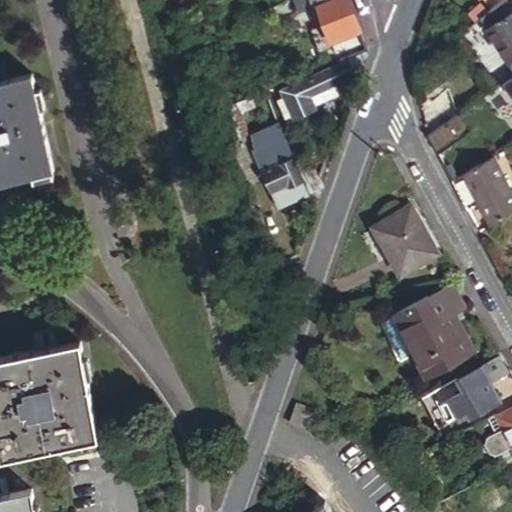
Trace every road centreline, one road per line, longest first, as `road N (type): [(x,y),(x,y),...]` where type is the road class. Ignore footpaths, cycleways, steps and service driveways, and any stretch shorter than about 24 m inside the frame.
road 1 (residential): [(377,101),(227,511)]
road 2 (residential): [(135,334),(84,201),(41,0)]
road 3 (residential): [(377,101),(399,121),(511,353)]
road 4 (residential): [(195,511),(195,472),(162,378),(135,334)]
road 5 (residential): [(135,334),(0,249)]
